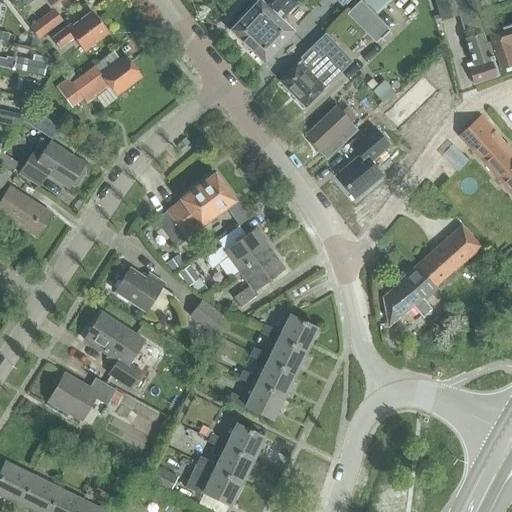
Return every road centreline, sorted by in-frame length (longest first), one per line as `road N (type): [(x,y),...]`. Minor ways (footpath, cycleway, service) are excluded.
road 1 (residential): [(44,299),(129,171),(223,89)]
road 2 (residential): [(343,271),(448,131),(475,104),(511,85)]
road 3 (tertiary): [(343,271),(297,186),(223,89)]
road 4 (tertiary): [(389,398),(361,345),(343,271)]
road 5 (unclassified): [(332,511),(359,426),(389,398)]
